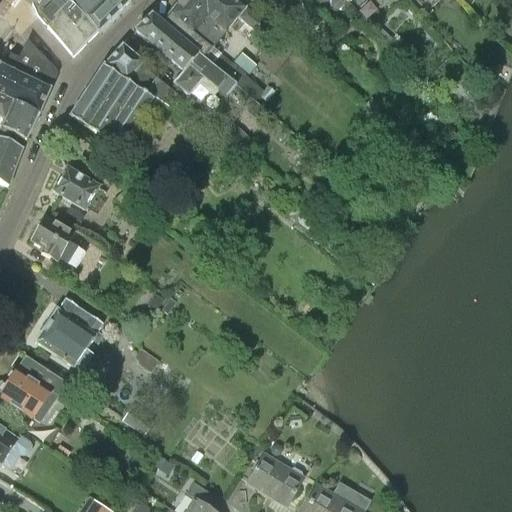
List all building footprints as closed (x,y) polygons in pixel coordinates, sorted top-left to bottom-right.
[(37,0),(30,8),(35,20),(45,32),(68,59),(71,62),(94,37),(69,8),(71,7),(64,0),(37,0)] [(64,0),(71,7),(74,11),(95,36),(114,18),(128,5),(123,0),(64,0)] [(183,0),(170,17),(162,25),(204,60),(238,19),(257,34),(265,24),(246,8),(246,9),(234,0),(183,0)] [(319,0),(330,12),(343,0),(319,0)] [(152,17),(135,33),(183,73),(173,85),(189,98),(198,87),(212,99),(218,91),(227,99),(233,92),(239,97),(236,101),(247,110),(245,112),(257,123),(266,112),(255,103),(237,88),(224,77),(204,60),(162,25),(152,17)] [(0,99),(12,105),(37,117),(54,80),(53,73),(24,47),(16,64),(8,60),(2,72),(0,70),(0,99)] [(123,82),(138,64),(140,62),(122,48),(104,69),(123,82)] [(123,82),(104,69),(71,120),(121,152),(153,101),(169,111),(179,100),(138,64),(123,82)] [(232,66),(224,77),(237,88),(245,77),(232,66)] [(245,77),(237,88),(255,103),(263,92),(245,77)] [(0,121),(2,123),(3,123),(12,105),(0,99),(0,121)] [(0,129),(26,142),(37,117),(12,105),(3,123),(2,123),(0,129)] [(0,139),(0,188),(4,190),(23,150),(0,139)] [(98,189),(67,170),(53,192),(84,212),(98,189)] [(76,250),(68,245),(73,237),(45,219),(31,242),(44,250),(41,255),(56,264),(59,260),(67,265),(76,250)] [(56,310),(34,344),(74,371),(92,343),(97,346),(103,337),(97,334),(102,326),(64,301),(58,311),(56,310)] [(140,351),(133,361),(137,364),(135,366),(150,377),(159,364),(144,354),(140,351)] [(60,403),(69,389),(24,358),(7,384),(2,380),(0,384),(0,399),(39,426),(30,440),(47,451),(60,432),(52,426),(65,406),(60,403)] [(98,388),(87,404),(96,410),(107,394),(98,388)] [(153,423),(131,409),(122,423),(143,438),(153,423)] [(0,467),(1,468),(2,466),(10,472),(15,464),(25,471),(30,462),(40,448),(20,435),(18,438),(16,442),(0,430),(0,467)] [(264,458),(247,486),(287,509),(303,482),(301,480),(302,478),(301,474),(294,470),(290,471),(289,473),(264,458)] [(364,511),(369,503),(338,485),(331,498),(316,490),(303,511),(364,511)] [(210,511),(205,508),(212,498),(194,486),(186,496),(194,502),(187,511),(210,511)]
